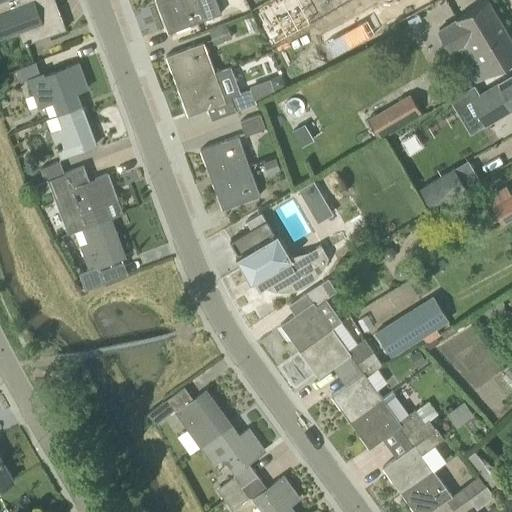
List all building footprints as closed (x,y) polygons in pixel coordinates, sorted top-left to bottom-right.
[(46,5),(43,0),(0,0),(0,35),(21,28),(26,43),(66,29),(56,1),(46,5)] [(169,33),(206,19),(199,0),(164,0),(157,3),(169,33)] [(408,15),(431,3),(429,0),(405,0),(401,3),(408,15)] [(470,71),(477,82),(511,61),(511,39),(488,0),(487,0),(456,18),(457,19),(439,30),(451,51),(458,47),(472,71),(470,71)] [(228,23),(210,30),(215,44),(233,37),(228,23)] [(177,85),(215,71),(204,42),(166,55),(177,85)] [(40,72),(36,61),(16,68),(21,81),(28,78),(39,108),(54,102),(58,114),(82,105),(77,92),(88,87),(79,62),(45,74),(44,70),(40,72)] [(252,89),(241,93),(225,98),(215,71),(177,85),(188,115),(226,102),(226,101),(232,98),(237,110),(257,103),(252,89)] [(485,125),(511,108),(511,74),(470,100),(480,115),(485,125)] [(379,137),(422,113),(411,93),(367,119),(379,137)] [(61,157),(96,144),(82,105),(58,114),(47,119),(61,157)] [(246,135),(250,133),(266,128),(261,114),(241,121),(245,134),(246,135)] [(212,179),(249,165),(239,136),(238,135),(201,149),(212,179)] [(277,157),(264,162),(269,174),(281,169),(277,157)] [(45,180),(65,173),(60,161),(40,168),(45,180)] [(223,209),(260,195),(249,165),(212,179),(223,209)] [(421,192),(434,212),(468,190),(455,170),(421,192)] [(50,192),(69,185),(65,173),(45,180),(50,192)] [(87,226),(111,217),(105,204),(117,199),(108,174),(73,187),(87,226)] [(315,180),(300,188),(306,198),(321,189),(315,180)] [(511,192),(511,193),(507,187),(491,196),(495,203),(492,204),(503,222),(511,216),(511,192)] [(266,220),(261,212),(247,221),(251,228),(230,241),(238,255),(236,256),(237,258),(240,257),(244,264),(242,266),(243,267),(251,281),(253,280),(254,280),(260,284),(266,287),(277,290),(288,290),(299,288),(309,283),(318,276),(324,267),(329,257),(321,244),(309,251),(292,256),(284,243),(278,233),(275,234),(267,220),(266,220)] [(435,215),(418,222),(423,234),(440,227),(435,215)] [(90,269),(125,256),(111,217),(87,226),(75,230),(90,269)] [(85,289),(105,281),(101,269),(81,277),(85,289)] [(300,351),(333,327),(317,305),(337,290),(328,278),(306,292),(312,302),(281,324),(300,351)] [(434,295),(377,331),(393,356),(450,320),(434,295)] [(490,329),(511,315),(506,307),(485,321),(490,329)] [(345,344),(333,327),(300,351),(319,377),(351,354),(358,363),(374,351),(365,338),(355,345),(349,350),(345,344)] [(351,421),(383,398),(377,389),(387,382),(378,368),(383,364),(374,351),(358,363),(364,372),(331,395),(351,421)] [(210,438),(231,423),(206,390),(176,412),(200,445),(210,438)] [(156,423),(175,409),(167,398),(148,412),(156,423)] [(406,435),(425,422),(417,411),(415,409),(409,413),(405,407),(395,414),(383,398),(351,421),(369,448),(400,426),(406,435)] [(464,401),(451,410),(461,424),(474,415),(464,401)] [(436,429),(430,420),(425,423),(425,422),(406,435),(413,445),(383,467),(402,493),(434,469),(423,453),(444,438),(437,428),(436,429)] [(243,433),(234,421),(231,423),(210,438),(200,445),(214,465),(224,457),(235,472),(265,450),(249,428),(243,433)] [(492,487),(499,481),(475,451),(468,457),(492,487)] [(0,487),(14,479),(0,455),(0,487)] [(415,511),(429,511),(453,495),(434,469),(402,493),(415,511)] [(225,499),(242,486),(235,476),(217,488),(225,499)] [(295,511),(290,505),(300,497),(284,476),(254,498),(264,511),(295,511)] [(477,509),(495,496),(487,485),(484,487),(476,493),(469,498),(477,509)] [(232,509),(250,496),(242,486),(225,499),(232,509)] [(507,511),(500,502),(491,508),(493,511),(507,511)]
